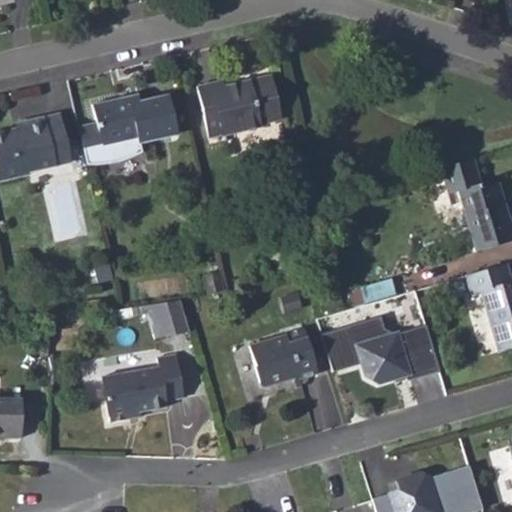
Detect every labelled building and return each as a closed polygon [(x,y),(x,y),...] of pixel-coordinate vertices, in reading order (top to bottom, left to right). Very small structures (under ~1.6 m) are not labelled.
[(0,0),(0,12),(9,10),(5,0),(0,0)] [(219,83),(192,88),(203,139),(259,131),(259,124),(277,120),(266,78),(222,90),(219,83)] [(78,142),(86,172),(100,173),(113,171),(121,168),(125,167),(138,163),(135,154),(172,144),(160,100),(125,110),(123,103),(89,112),(96,138),(78,142)] [(61,126),(0,141),(0,193),(32,185),(31,182),(57,175),(55,168),(71,164),(61,126)] [(434,169),(441,196),(454,192),(474,252),(511,240),(511,220),(504,221),(495,186),(477,190),(467,159),(434,169)] [(511,278),(507,262),(465,275),(472,297),(478,295),(498,355),(511,350),(511,278)] [(99,293),(117,289),(114,274),(95,278),(99,293)] [(177,304),(150,309),(160,340),(187,335),(177,304)] [(413,381),(444,370),(430,324),(400,334),(389,328),(385,316),(326,335),(338,372),(368,364),(372,377),(383,383),(411,374),(413,381)] [(285,340),(255,348),(266,384),(278,380),(280,385),(321,376),(307,331),(284,338),(285,340)] [(159,377),(101,391),(112,434),(133,431),(133,425),(170,415),(170,409),(186,406),(175,365),(157,369),(159,377)] [(0,437),(21,438),(20,398),(0,397),(0,437)] [(378,501),(381,511),(481,511),(487,510),(474,468),(434,481),(426,475),(403,482),(406,491),(378,501)]
